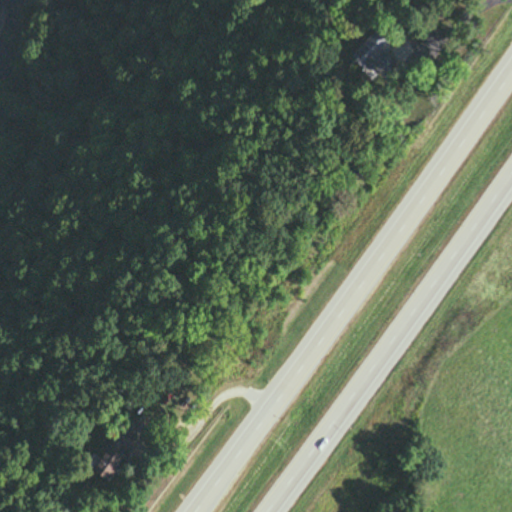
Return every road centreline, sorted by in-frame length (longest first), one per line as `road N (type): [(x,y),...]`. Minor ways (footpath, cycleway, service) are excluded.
road 1 (trunk): [(511,86),(199,511)]
road 2 (trunk): [(273,511),(511,183)]
